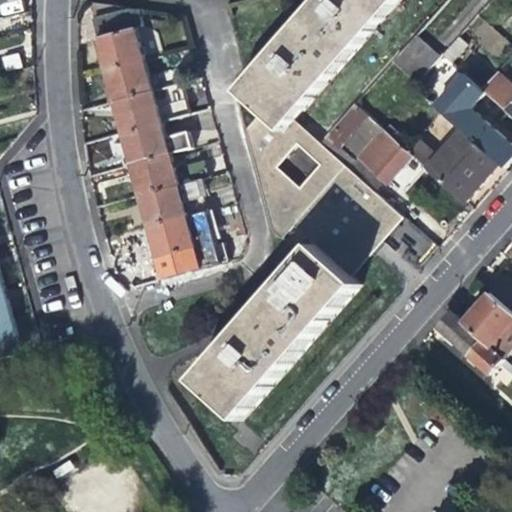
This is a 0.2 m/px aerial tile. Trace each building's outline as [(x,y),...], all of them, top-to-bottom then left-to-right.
[(251,144),(273,225),(278,236),(283,240),(294,227),(297,229),(301,225),(348,168),(334,156),(324,146),(319,152),(308,143),(290,127),(398,4),(393,0),(324,0),(241,95),(271,122),(251,144)] [(101,50),(107,70),(146,59),(132,10),(93,21),(101,50)] [(413,90),(428,73),(436,64),(413,43),(389,70),(413,90)] [(155,92),(146,59),(107,70),(111,86),(116,102),(155,92)] [(471,109),(485,92),(483,91),(460,70),(430,105),(466,136),(468,133),(510,170),(511,166),(511,144),(504,137),(471,109)] [(511,86),(498,74),(483,91),(485,92),(511,116),(511,86)] [(163,123),(155,92),(116,102),(121,121),(124,134),(163,123)] [(334,156),(355,132),(369,116),(357,106),(334,132),(323,145),(324,146),(334,156)] [(355,132),(371,145),(384,129),(369,116),(355,132)] [(172,156),(163,123),(124,134),(129,150),(134,166),(172,156)] [(325,123),(308,143),(319,152),(324,146),(323,145),(334,132),(325,123)] [(388,182),(390,181),(412,154),(406,149),(384,129),(371,145),(360,157),(384,179),(388,182)] [(422,132),(406,149),(412,154),(418,159),(467,203),(479,189),(491,176),(474,161),(466,171),(422,132)] [(407,173),(418,159),(412,154),(390,181),(395,186),(407,173)] [(176,169),(172,156),(134,166),(139,187),(142,197),(199,181),(205,179),(200,162),(176,169)] [(374,191),(384,179),(360,157),(349,169),(374,191)] [(403,217),(374,191),(349,169),(348,168),(301,225),(297,229),(316,246),(196,383),(242,423),(362,286),(351,277),(384,240),(403,217)] [(203,196),(199,181),(142,197),(146,210),(151,229),(189,218),(185,201),(203,196)] [(209,213),(189,218),(151,229),(158,255),(165,281),(204,270),(196,243),(216,237),(209,213)] [(417,265),(435,241),(404,219),(386,243),(417,265)] [(511,281),(509,279),(495,295),(511,309),(511,281)] [(8,302),(4,286),(0,287),(0,322),(13,319),(8,302)] [(511,309),(495,295),(479,313),(468,325),(494,349),(511,329),(511,309)] [(507,360),(494,349),(468,325),(455,314),(442,328),(494,375),(507,360)] [(17,335),(13,319),(0,322),(0,360),(23,354),(17,335)] [(77,465),(71,457),(53,469),(60,478),(77,465)]
